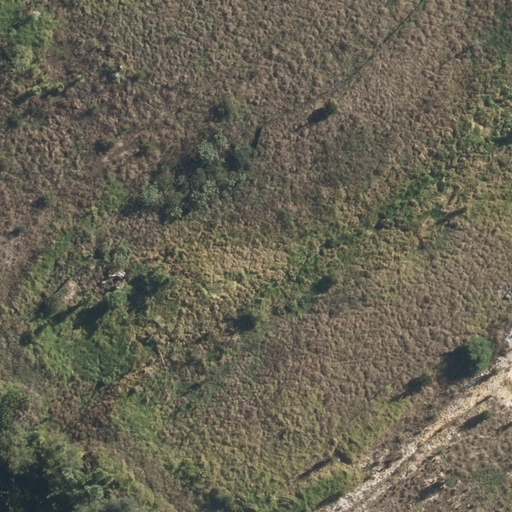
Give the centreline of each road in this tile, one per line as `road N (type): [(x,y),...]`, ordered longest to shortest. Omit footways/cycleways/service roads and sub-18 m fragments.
road 1 (unknown): [(96,0),(255,198),(407,511)]
road 2 (secondary): [(287,511),(388,473),(511,404)]
road 3 (unknown): [(0,120),(117,26),(163,0)]
